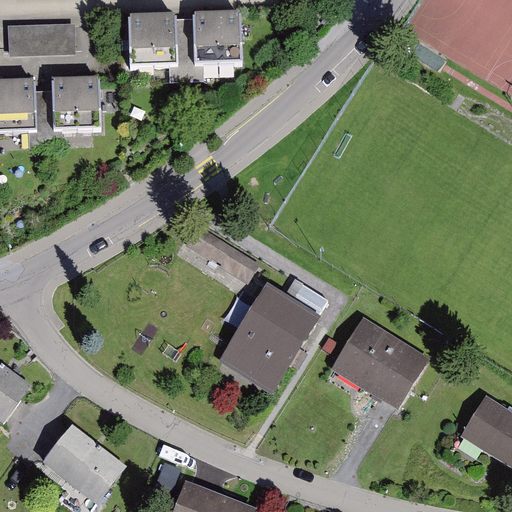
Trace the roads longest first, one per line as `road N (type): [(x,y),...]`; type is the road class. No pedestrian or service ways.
road 1 (residential): [(395,0),(210,170),(0,290)]
road 2 (residential): [(345,511),(251,479),(114,412),(60,372),(0,291)]
